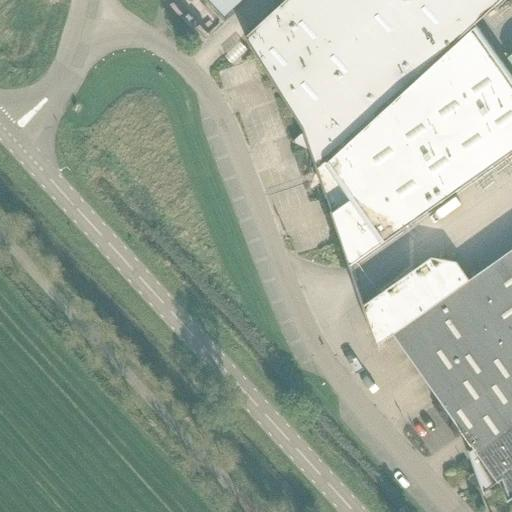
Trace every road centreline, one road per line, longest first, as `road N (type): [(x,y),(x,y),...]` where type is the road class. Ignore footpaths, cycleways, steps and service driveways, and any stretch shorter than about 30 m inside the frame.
road 1 (unclassified): [(460,511),(328,368),(211,107),(185,70),(146,43),(94,29)]
road 2 (secondary): [(342,511),(18,139)]
road 3 (unclassified): [(18,139),(47,114),(94,29)]
